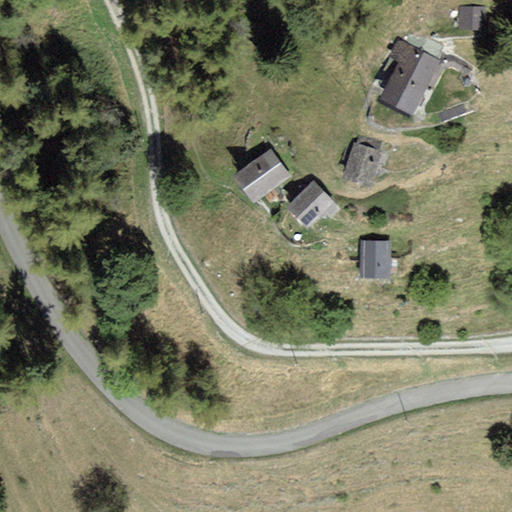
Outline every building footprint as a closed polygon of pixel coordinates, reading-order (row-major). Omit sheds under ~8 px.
[(463,9),(463,25),(480,25),(480,9),(463,9)] [(420,109),(438,68),(405,53),(387,94),(420,109)] [(373,181),(380,148),(355,142),(347,175),(373,181)] [(239,173),(254,196),(286,175),(271,152),(239,173)] [(307,220),(332,199),(317,182),(292,203),(307,220)] [(389,269),(389,238),(364,238),(364,269),(389,269)]
